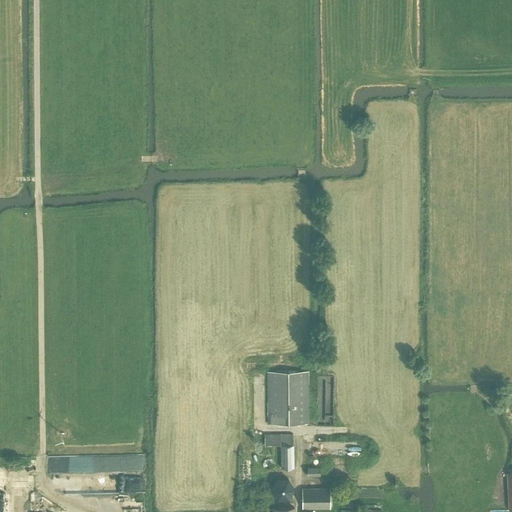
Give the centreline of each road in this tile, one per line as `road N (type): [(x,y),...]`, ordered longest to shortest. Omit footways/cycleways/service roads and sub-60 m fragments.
road 1 (track): [(37,180),(39,481),(68,511)]
road 2 (track): [(35,0),(37,180),(15,180)]
